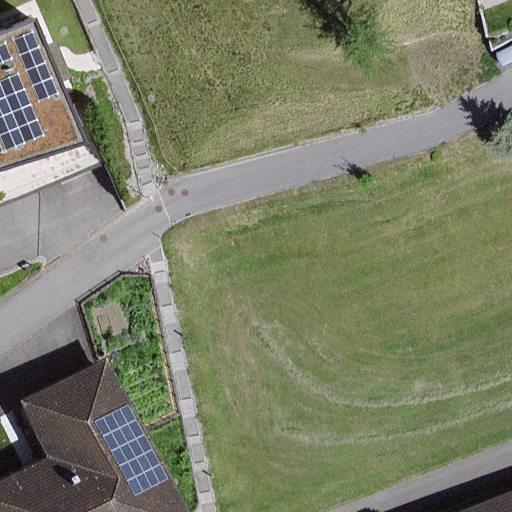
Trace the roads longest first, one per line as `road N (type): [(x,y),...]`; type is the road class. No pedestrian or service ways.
road 1 (residential): [(511,87),(398,140),(234,186),(156,221),(0,334)]
road 2 (residential): [(387,511),(511,467)]
